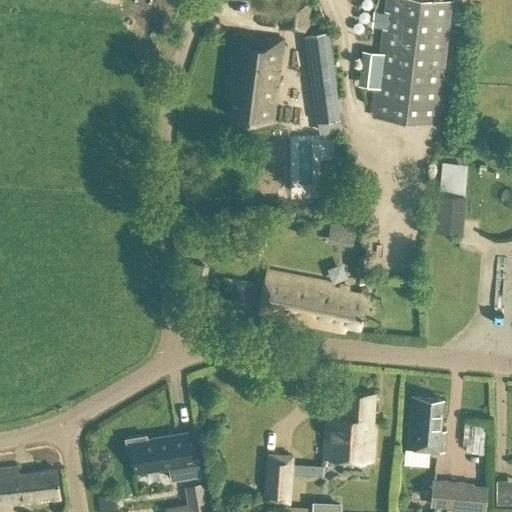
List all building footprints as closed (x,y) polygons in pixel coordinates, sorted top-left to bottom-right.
[(280,0),(278,27),(307,30),(309,0),(280,0)] [(378,82),(374,117),(438,125),(453,0),(450,0),(387,0),(382,48),(362,46),(358,80),(378,82)] [(225,95),(232,96),(230,115),(272,120),(282,38),(232,31),(225,95)] [(329,33),(304,37),(313,98),(316,120),(341,117),(338,94),(329,33)] [(316,194),(316,134),(297,134),(297,194),(316,194)] [(452,157),(449,184),(471,186),(474,159),(452,157)] [(461,231),(464,197),(438,195),(435,228),(461,231)] [(359,240),(361,221),(336,218),(333,237),(359,240)] [(234,229),(230,251),(262,257),(266,235),(234,229)] [(368,269),(357,266),(354,280),(365,282),(368,269)] [(360,330),(367,291),(266,272),(258,312),(268,314),(267,318),(288,322),(290,314),(304,316),(303,323),(344,332),(345,327),(360,330)] [(372,423),(375,392),(343,390),(341,415),(327,414),(323,457),(372,461),(376,423),(372,423)] [(443,451),(445,430),(440,429),(443,398),(412,395),(408,449),(443,451)] [(146,432),(124,435),(127,452),(132,452),(135,471),(169,466),(171,478),(201,473),(197,443),(188,445),(186,432),(176,434),(168,435),(147,438),(146,432)] [(292,473),(310,474),(311,467),(293,466),(294,453),(266,451),(263,502),(290,503),(292,473)] [(0,507),(61,500),(57,468),(19,472),(18,466),(0,468),(0,507)] [(502,499),(511,499),(511,474),(502,474),(502,499)] [(433,479),(430,506),(485,509),(486,483),(433,479)] [(103,492),(103,511),(120,511),(119,491),(103,492)] [(340,511),(341,499),(313,499),(312,511),(340,511)] [(187,504),(165,507),(165,511),(206,511),(205,501),(187,504)]
